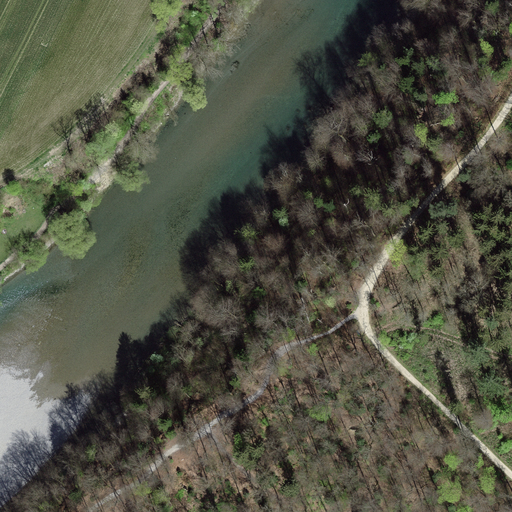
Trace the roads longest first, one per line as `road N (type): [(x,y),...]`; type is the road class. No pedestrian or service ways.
road 1 (track): [(222,0),(125,140),(0,266)]
road 2 (track): [(511,98),(396,238),(367,286),(364,310)]
road 3 (track): [(173,0),(73,128),(0,181)]
road 4 (track): [(364,310),(379,346),(511,476)]
